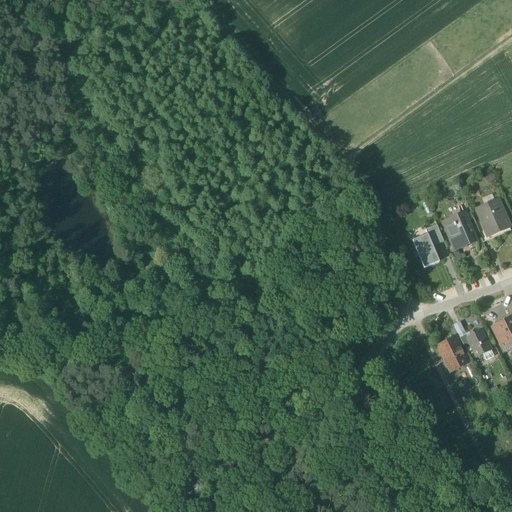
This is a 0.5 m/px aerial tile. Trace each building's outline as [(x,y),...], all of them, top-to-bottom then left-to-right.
[(495,179),(491,174),(484,179),(488,184),(495,179)] [(481,199),(485,207),(495,203),(492,195),(481,199)] [(480,221),(487,236),(508,227),(497,202),(495,203),(485,207),(476,211),(480,221)] [(470,212),(464,214),(467,222),(473,219),(470,212)] [(445,228),(454,250),(476,242),(471,230),(467,222),(464,214),(451,219),(453,224),(445,228)] [(475,224),(483,242),(489,240),(487,236),(480,221),(475,224)] [(427,235),(432,247),(443,242),(436,225),(425,230),(427,235)] [(427,235),(412,241),(422,265),(430,262),(430,263),(438,260),(432,247),(427,235)] [(422,265),(424,269),(439,262),(438,260),(430,263),(430,262),(422,265)] [(493,328),(501,345),(511,339),(511,315),(500,322),(500,324),(500,325),(493,328)] [(460,338),(466,336),(459,322),(453,325),(460,338)] [(471,346),(477,358),(483,355),(491,351),(481,331),(467,338),(471,346)] [(467,338),(466,336),(460,338),(465,349),(471,346),(467,338)] [(439,345),(441,349),(455,342),(453,338),(439,345)] [(511,339),(501,345),(503,348),(504,347),(511,342),(511,339)] [(441,349),(450,367),(464,360),(455,342),(441,349)] [(494,356),(491,351),(483,355),(486,360),(494,356)] [(464,360),(450,367),(452,371),(466,364),(464,360)] [(477,374),(472,365),(466,368),(471,377),(477,374)]
